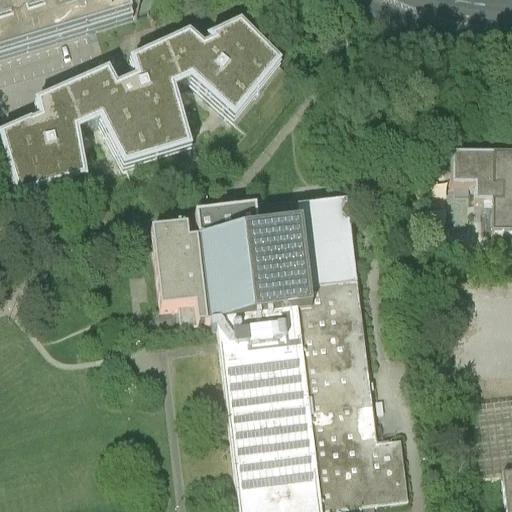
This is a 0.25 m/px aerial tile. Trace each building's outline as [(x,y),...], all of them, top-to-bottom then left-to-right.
[(0,0),(0,63),(11,60),(131,23),(127,9),(127,8),(130,9),(130,7),(138,9),(140,0),(0,0)] [(29,127),(0,140),(0,152),(16,204),(85,181),(76,136),(98,127),(122,170),(190,149),(173,93),(189,85),(233,122),(279,67),(239,30),(206,45),(210,49),(202,53),(187,40),(128,67),(134,84),(116,92),(107,76),(34,109),(38,125),(30,129),(29,127)] [(511,162),(451,163),(451,173),(451,193),(474,193),(474,209),(491,209),(491,239),(511,239),(511,162)] [(232,471),(237,511),(360,511),(368,511),(406,506),(399,446),(375,449),(361,335),(357,308),(355,289),(345,207),(296,213),(298,230),(257,235),(254,211),(193,218),(196,243),(187,244),(185,232),(149,237),(159,313),(177,311),(180,331),(196,329),(206,328),(215,327),(216,341),(232,471)] [(471,486),(502,482),(511,481),(511,410),(470,415),(474,448),(466,449),(471,486)] [(511,511),(511,481),(502,482),(505,511),(511,511)]
